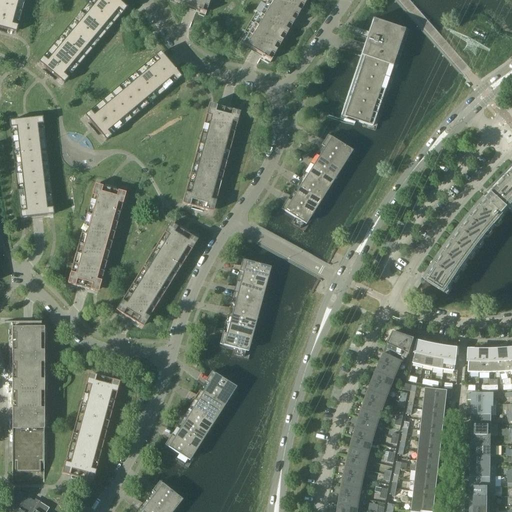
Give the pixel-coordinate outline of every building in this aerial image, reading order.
[(0,0),(0,27),(16,32),(24,0),(0,0)] [(64,83),(126,9),(116,0),(90,0),(39,62),(45,67),(64,83)] [(204,17),(210,0),(175,0),(175,2),(191,8),(196,10),(195,14),(204,17)] [(268,64),(306,0),(268,0),(242,44),(255,52),(262,56),(260,59),(268,64)] [(372,127),(404,30),(376,21),(344,117),(345,118),(344,120),(354,124),(355,121),(372,127)] [(85,115),(90,121),(106,140),(181,78),(171,66),(160,53),(85,115)] [(182,204),(187,205),(213,212),(216,201),(237,124),(240,113),(236,112),(224,108),(209,104),(206,115),(185,193),(182,204)] [(42,118),(18,121),(10,122),(21,219),(22,218),(37,217),(51,215),(53,215),(42,118)] [(325,148),(325,147),(344,160),(350,150),(331,138),(327,136),(321,146),(325,148)] [(325,147),(325,148),(319,157),(338,169),(344,160),(325,147)] [(338,169),(319,157),(313,166),(333,178),(338,169)] [(333,178),(313,166),(308,175),(327,187),(333,178)] [(428,278),(425,281),(446,295),(448,291),(452,284),(457,277),(462,269),(467,262),(472,255),(477,248),(483,242),(488,235),(494,228),(499,222),(505,215),(504,215),(509,210),(511,213),(511,173),(510,175),(504,182),(498,188),(492,194),(492,195),(488,200),(487,199),(469,222),(448,249),(428,278)] [(327,187),(308,175),(302,184),(321,196),(327,187)] [(296,193),(315,205),(321,196),(302,184),(296,193)] [(92,196),(71,273),(70,273),(67,284),(83,288),(98,292),(101,281),(122,204),(126,193),(122,192),(105,187),(98,185),(98,186),(95,185),(92,196)] [(290,202),(310,214),(315,205),(296,193),(291,201),(290,202)] [(284,212),(295,218),(292,224),(300,229),(310,214),(290,202),(291,201),(287,199),(281,209),(284,212)] [(164,233),(165,233),(122,301),(116,311),(129,319),(143,328),(149,318),(191,250),(197,240),(195,239),(195,238),(189,235),(179,229),(173,225),(170,223),(164,233)] [(243,272),(265,278),(268,267),(242,260),(239,272),(243,273),(243,272)] [(240,283),(262,288),(265,278),(243,272),(243,273),(240,283)] [(262,288),(240,283),(238,293),(260,299),(262,288)] [(260,299),(238,293),(235,303),(257,309),(260,299)] [(257,309),(235,303),(232,314),(254,320),(257,309)] [(229,324),(251,330),(254,320),(232,314),(229,324)] [(43,483),(44,483),(44,324),(28,324),(12,324),(12,483),(13,483),(13,473),(43,473),(43,483)] [(226,335),(248,341),(251,330),(229,324),(227,334),(226,335)] [(394,332),(384,354),(402,362),(401,362),(407,364),(415,339),(394,332)] [(219,345),(236,349),(234,355),(244,357),(248,341),(226,335),(227,334),(223,333),(219,345)] [(418,365),(423,366),(429,343),(423,341),(423,343),(419,342),(413,363),(418,365)] [(434,368),(438,346),(434,346),(434,344),(429,343),(423,366),(434,368)] [(439,369),(444,370),(447,346),(442,345),(441,347),(438,346),(434,368),(439,369)] [(449,371),(455,371),(457,347),(447,346),(444,370),(449,371)] [(489,351),(490,373),(495,373),(500,373),(499,348),(493,349),(493,351),(489,351)] [(504,348),(499,348),(500,373),(510,372),(508,350),(504,350),(504,348)] [(470,349),(468,372),(474,373),(479,373),(480,349),(470,349)] [(480,349),(479,373),(480,373),(480,379),(490,379),(490,373),(489,351),(485,351),(485,349),(480,349)] [(381,358),(379,363),(398,370),(401,362),(402,362),(384,354),(382,358),(381,358)] [(394,379),(398,370),(379,363),(377,368),(378,368),(376,372),(394,379)] [(212,372),(205,382),(209,384),(228,396),(230,397),(236,388),(234,386),(215,374),(212,372)] [(390,388),(394,379),(376,372),(375,376),(374,376),(372,381),(390,388)] [(62,473),(78,478),(93,482),(96,471),(95,471),(119,385),(116,384),(116,381),(103,377),(92,374),(91,377),(88,376),(65,462),(62,473)] [(371,386),(369,391),(387,397),(390,388),(372,381),(370,386),(371,386)] [(402,383),(401,390),(408,391),(411,392),(412,385),(402,383)] [(209,384),(203,393),(222,405),(224,406),(230,397),(228,396),(209,384)] [(452,399),(452,392),(427,390),(425,400),(444,402),(445,398),(452,399)] [(367,394),(365,400),(384,406),(387,397),(369,391),(368,395),(367,394)] [(203,393),(197,402),(217,414),(219,415),(224,406),(222,405),(203,393)] [(401,393),(399,402),(405,404),(407,394),(403,393),(401,393)] [(474,400),(474,405),(493,405),(493,394),(467,394),(467,400),(474,400)] [(381,415),(384,406),(365,400),(363,405),(364,405),(362,409),(381,415)] [(425,400),(424,410),(444,413),(445,407),(444,407),(444,402),(425,400)] [(197,402),(191,411),(211,423),(213,424),(219,415),(217,414),(197,402)] [(473,409),(473,415),(490,415),(496,415),(496,405),(493,405),(474,405),(474,409),(473,409)] [(378,424),(381,415),(362,409),(361,413),(360,413),(358,418),(378,424)] [(424,410),(423,420),(442,423),(442,418),(443,418),(444,413),(424,410)] [(191,411),(186,420),(205,432),(207,434),(213,424),(211,423),(191,411)] [(490,426),(490,425),(490,415),(473,415),(473,421),(474,421),(473,425),(490,426)] [(375,434),(378,424),(358,418),(357,424),(358,424),(356,428),(375,434)] [(186,420),(180,429),(199,441),(201,443),(207,434),(205,432),(186,420)] [(423,420),(422,431),(442,433),(442,427),(441,427),(442,423),(423,420)] [(497,425),(490,425),(490,426),(473,425),(473,430),(472,430),(472,435),(490,436),(497,436),(497,425)] [(373,440),(375,434),(356,428),(355,432),(354,432),(353,437),(372,443),(373,440)] [(174,438),(193,450),(195,452),(201,443),(199,441),(180,429),(174,438)] [(421,441),(440,443),(440,438),(441,439),(442,433),(422,431),(421,441)] [(490,446),(490,436),(472,435),(472,441),(473,441),(473,446),(490,446)] [(171,436),(165,445),(168,448),(179,454),(175,460),(184,465),(187,460),(190,461),(195,452),(193,450),(174,438),(171,436)] [(352,443),(351,447),(370,452),(372,443),(353,437),(351,443),(352,443)] [(421,441),(420,451),(440,453),(440,447),(439,447),(440,443),(421,441)] [(490,446),(473,446),(473,450),(472,450),(472,456),(496,456),(496,446),(490,446)] [(367,461),(370,452),(351,447),(350,452),(349,451),(348,457),(367,461)] [(420,451),(418,461),(437,463),(438,459),(439,459),(440,453),(420,451)] [(496,467),(496,456),(472,456),(472,462),(473,462),(473,466),(490,466),(496,467)] [(365,471),(367,461),(348,457),(346,462),(347,462),(346,467),(365,471)] [(418,461),(417,471),(437,474),(438,468),(437,468),(437,463),(418,461)] [(496,467),(490,466),(473,466),(473,471),(472,471),(472,476),(496,477),(496,467)] [(363,480),(365,471),(346,467),(345,471),(344,471),(343,476),(363,480)] [(417,471),(416,481),(435,484),(436,479),(437,479),(437,474),(417,471)] [(361,490),(363,480),(343,476),(342,481),(343,482),(342,486),(361,490)] [(496,487),(496,477),(472,476),(471,482),(473,482),(472,487),(489,487),(496,487)] [(416,481),(415,492),(435,494),(436,488),(435,488),(435,484),(416,481)] [(159,482),(152,491),(155,494),(156,493),(173,507),(175,509),(182,500),(180,499),(163,484),(159,482)] [(359,499),(361,490),(342,486),(341,490),(340,490),(340,495),(359,499)] [(496,487),(489,487),(472,487),(472,491),(471,491),(471,497),(495,497),(496,487)] [(50,511),(48,510),(49,509),(41,503),(40,505),(20,492),(6,511),(50,511)] [(414,502),(433,504),(433,499),(434,500),(435,494),(415,492),(414,502)] [(155,494),(149,502),(162,511),(173,511),(175,509),(173,507),(156,493),(155,494)] [(358,508),(359,499),(340,495),(339,501),(340,501),(339,505),(358,508)] [(495,507),(495,497),(471,497),(471,503),(472,503),(472,507),(489,507),(495,507)] [(162,511),(149,502),(142,510),(144,511),(162,511)] [(414,502),(413,511),(432,511),(433,508),(432,508),(433,504),(414,502)]
